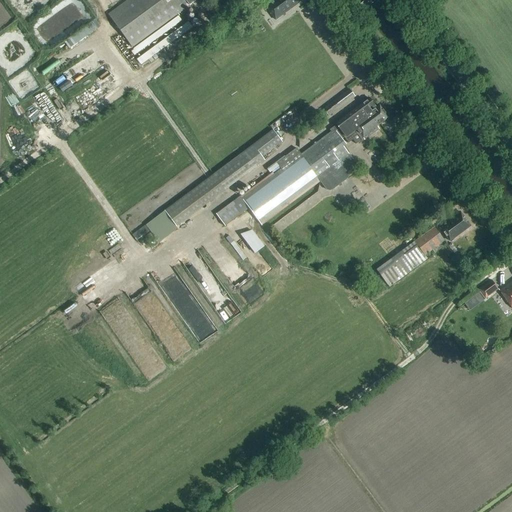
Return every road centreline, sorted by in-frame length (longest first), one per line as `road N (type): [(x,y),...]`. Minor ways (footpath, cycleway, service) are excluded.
road 1 (track): [(511,259),(452,304),(415,355),(200,511)]
road 2 (unclassified): [(511,238),(335,0)]
road 3 (secondary): [(511,151),(403,0)]
